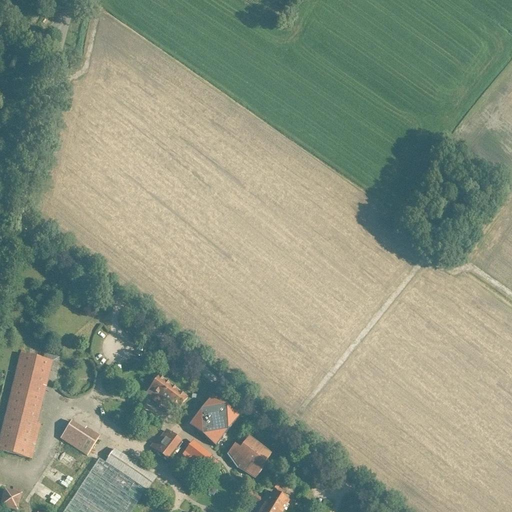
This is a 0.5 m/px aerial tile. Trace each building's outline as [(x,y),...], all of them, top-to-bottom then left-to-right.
[(20,354),(0,436),(0,452),(32,460),(41,425),(33,423),(46,370),(50,372),(52,362),(20,354)] [(187,398),(158,377),(145,394),(168,411),(172,406),(178,411),(187,398)] [(200,413),(194,430),(215,447),(239,418),(213,397),(200,413)] [(75,423),(64,442),(91,459),(103,439),(75,423)] [(149,448),(168,463),(186,440),(176,432),(173,437),(166,432),(159,441),(156,439),(149,448)] [(255,446),(248,439),(240,450),(234,446),(227,456),(237,469),(239,468),(256,478),(263,470),(261,468),(270,456),(262,451),(255,446)] [(192,443),(180,457),(199,473),(203,468),(208,471),(215,461),(192,443)] [(157,477),(115,449),(105,463),(145,490),(148,491),(157,477)] [(100,459),(65,511),(130,511),(145,490),(105,463),(100,459)] [(7,477),(2,496),(20,500),(25,481),(7,477)] [(271,488),(279,493),(282,487),(275,483),(271,488)] [(50,488),(43,497),(58,508),(65,499),(50,488)] [(283,511),(290,502),(273,491),(260,511),(283,511)] [(256,495),(253,501),(259,505),(262,499),(256,495)]
